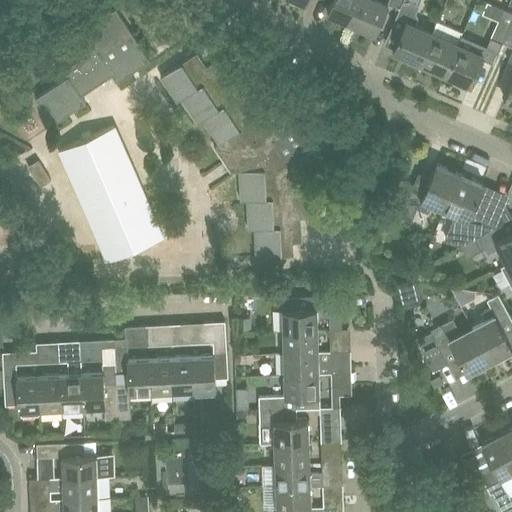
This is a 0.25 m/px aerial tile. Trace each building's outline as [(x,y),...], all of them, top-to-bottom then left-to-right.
[(0,0),(0,25),(10,6),(0,0)] [(351,24),(360,0),(332,0),(327,13),(329,14),(330,19),(338,23),(342,20),(351,24)] [(388,3),(381,0),(360,0),(351,24),(375,34),(388,3)] [(419,62),(433,33),(414,25),(417,18),(416,13),(419,5),(416,3),(417,0),(402,0),(394,20),(405,25),(393,51),(419,62)] [(114,7),(63,42),(76,61),(64,68),(69,76),(36,97),(53,122),(85,101),(81,95),(113,74),(117,80),(148,60),(131,33),(114,7)] [(502,42),(503,43),(511,21),(511,12),(503,9),(499,17),(491,37),(502,42)] [(511,21),(503,43),(511,46),(511,21)] [(419,62),(444,73),(457,43),(433,33),(419,62)] [(493,63),(502,42),(491,37),(490,37),(482,54),(457,43),(444,73),(470,84),(482,58),(493,63)] [(197,52),(161,76),(177,103),(182,98),(198,122),(202,119),(217,142),(213,145),(224,162),(230,170),(233,170),(238,170),(240,200),(246,200),(248,229),(254,229),(256,258),(294,255),(293,242),(302,242),(301,217),(306,217),(306,209),(304,183),(299,184),(298,167),(298,165),(329,144),(310,116),(300,123),(300,122),(290,108),(281,114),(274,119),(267,109),(265,107),(249,83),(239,89),(220,60),(219,58),(208,65),(206,66),(197,52)] [(105,261),(126,252),(163,236),(161,232),(152,212),(114,125),(57,150),(105,261)] [(39,159),(29,165),(41,186),(51,179),(39,159)] [(445,210),(461,173),(437,163),(426,189),(414,184),(405,204),(401,215),(411,219),(416,207),(428,212),(431,204),(445,210)] [(484,183),(461,173),(445,210),(454,215),(444,239),(460,246),(473,239),(484,214),(473,210),(484,183)] [(393,198),(404,203),(400,215),(401,215),(405,204),(414,184),(401,178),(393,198)] [(481,250),(483,248),(487,255),(498,249),(506,265),(511,261),(511,232),(505,236),(499,225),(475,238),(481,250)] [(501,268),(511,289),(511,261),(506,265),(501,268)] [(341,315),(340,294),(291,296),(291,308),(283,308),(283,331),(318,329),(318,316),(341,315)] [(487,300),(490,306),(480,311),(484,320),(472,326),(490,362),(511,350),(511,347),(500,325),(511,319),(498,294),(487,300)] [(342,329),(341,319),(329,319),(330,329),(342,329)] [(472,326),(459,333),(452,319),(431,330),(432,331),(417,339),(433,371),(444,365),(440,357),(444,356),(443,355),(454,349),(467,374),(490,362),(472,326)] [(213,354),(192,355),(194,390),(216,389),(215,377),(227,377),(225,321),(203,322),(204,342),(213,342),(213,354)] [(191,323),(181,323),(182,343),(192,343),(191,323)] [(169,324),(160,324),(161,344),(170,344),(169,324)] [(148,325),(137,325),(138,345),(149,345),(148,325)] [(131,393),(151,392),(149,357),(127,358),(126,326),(125,326),(125,337),(115,338),(116,372),(127,372),(128,382),(117,382),(118,418),(132,418),(131,393)] [(284,353),(319,352),(318,329),(283,331),(284,353)] [(115,372),(116,372),(115,338),(91,339),(92,355),(102,355),(102,359),(103,359),(102,347),(114,346),(115,372)] [(330,351),(350,351),(350,339),(330,340),(330,351)] [(62,408),(84,407),(82,371),(81,371),(79,340),(70,340),(71,355),(67,355),(68,372),(61,372),(62,408)] [(58,341),(48,341),(49,357),(58,356),(58,360),(59,360),(58,341)] [(38,350),(28,350),(29,358),(38,358),(38,362),(39,362),(38,350)] [(40,409),(41,409),(39,373),(17,374),(16,351),(3,351),(6,403),(18,403),(18,410),(19,410),(19,414),(22,416),(38,415),(40,413),(40,409)] [(319,357),(319,352),(284,353),(285,374),(320,373),(320,372),(331,371),(351,370),(351,359),(331,360),(330,357),(319,357)] [(173,391),(194,390),(192,355),(171,356),(173,391)] [(171,356),(149,357),(151,392),(173,391),(171,356)] [(104,419),(118,418),(117,382),(104,383),(104,370),(82,371),(84,407),(103,406),(104,419)] [(61,372),(39,373),(41,409),(62,408),(61,372)] [(259,396),(259,409),(296,408),(296,396),(320,395),(320,373),(285,374),(285,395),(259,396)] [(331,383),(332,407),(339,407),(339,393),(351,393),(351,382),(331,383)] [(274,443),(309,442),(309,420),(297,420),(296,408),(259,409),(260,422),(274,421),(274,443)] [(340,430),(321,431),(321,442),(341,441),(340,430)] [(511,498),(501,477),(511,471),(511,444),(505,431),(482,443),(497,472),(486,478),(502,508),(511,502),(511,498)] [(38,456),(62,455),(63,476),(63,477),(98,476),(97,453),(84,454),(83,442),(65,443),(37,444),(38,456)] [(310,463),(309,442),(274,443),(275,464),(310,463)] [(321,452),(322,463),(342,463),(341,451),(321,452)] [(311,485),(310,463),(275,464),(276,486),(311,485)] [(342,484),(342,474),(321,474),(322,485),(342,484)] [(98,476),(63,477),(63,476),(29,476),(30,499),(98,497),(98,476)] [(311,485),(276,486),(276,511),(343,511),(343,494),(323,495),(323,506),(311,506),(311,485)] [(485,511),(493,510),(489,496),(481,499),(484,511),(485,511)] [(98,511),(98,497),(30,499),(30,511),(50,511),(51,511),(64,511),(63,511),(98,511)]
